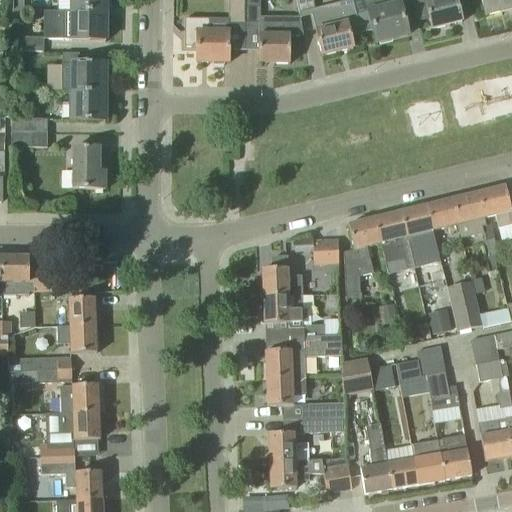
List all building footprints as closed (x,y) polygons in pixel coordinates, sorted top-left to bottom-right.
[(11,0),(12,13),(23,13),(23,0),(11,0)] [(70,13),(106,13),(105,0),(70,0),(70,12),(70,13)] [(244,0),(228,0),(228,8),(245,8),(244,0)] [(289,65),(289,37),(303,38),(299,20),(259,20),(259,0),(244,0),(245,8),(244,25),(258,25),(258,65),(289,65)] [(315,14),(312,0),(295,0),(299,17),(315,14)] [(360,34),(373,31),(376,44),(407,36),(400,6),(398,0),(372,0),(367,1),(366,0),(352,0),(353,2),(360,34)] [(436,0),(425,3),(431,31),(461,23),(455,0),(436,0)] [(511,0),(480,0),(485,17),(511,10),(511,0)] [(311,18),(321,58),(353,50),(349,37),(360,34),(353,2),(329,8),(330,13),(311,18)] [(61,40),(70,40),(104,41),(104,44),(106,44),(106,13),(70,13),(70,12),(62,12),(61,40)] [(23,13),(12,13),(11,25),(23,25),(23,13)] [(213,64),(213,66),(223,66),(223,64),(228,65),(228,34),(196,33),(196,64),(213,64)] [(20,38),(20,54),(43,54),(43,39),(20,38)] [(69,94),(105,94),(105,63),(104,63),(104,65),(61,65),(61,94),(69,94)] [(23,94),(11,94),(11,107),(23,107),(23,94)] [(105,94),(69,94),(69,122),(104,122),(104,125),(105,125),(105,94)] [(11,120),(11,135),(46,135),(47,121),(11,120)] [(46,135),(11,135),(11,148),(46,149),(46,135)] [(104,173),(98,173),(99,149),(73,149),(72,191),(104,191),(104,173)] [(511,220),(504,188),(477,194),(484,220),(495,217),(498,230),(511,226),(511,220)] [(477,194),(451,201),(457,226),(461,240),(484,235),(482,229),(486,228),(484,220),(477,194)] [(451,201),(426,207),(432,233),(457,226),(451,201)] [(405,239),(432,233),(426,207),(399,214),(405,239)] [(399,214),(374,220),(380,245),(405,239),(399,214)] [(366,249),(380,245),(374,220),(347,226),(354,252),(343,254),(345,299),(358,299),(358,279),(373,275),(366,249)] [(486,243),(494,241),(490,227),(486,228),(482,229),(484,235),(485,241),(486,243)] [(337,241),(324,242),(325,267),(338,266),(337,241)] [(486,243),(485,241),(482,242),(490,275),(497,273),(493,257),(497,256),(494,241),(486,243)] [(325,267),(324,242),(311,242),(312,267),(325,267)] [(390,252),(391,271),(412,270),(411,251),(390,252)] [(2,258),(1,296),(28,296),(28,293),(33,293),(33,270),(28,270),(28,258),(2,258)] [(261,271),(262,299),(301,297),(301,278),(287,278),(287,270),(287,258),(273,258),(271,261),(271,271),(261,271)] [(45,270),(46,294),(59,293),(59,289),(58,269),(45,270)] [(45,270),(33,270),(33,293),(34,293),(34,294),(46,294),(45,270)] [(446,289),(456,333),(481,327),(479,318),(471,283),(446,289)] [(301,297),(262,299),(263,326),(289,325),(290,339),(324,337),(323,326),(303,327),(301,297)] [(56,328),(56,329),(95,328),(94,300),(67,301),(68,317),(68,328),(56,328)] [(435,336),(454,332),(449,310),(430,315),(435,336)] [(481,327),(481,330),(510,324),(507,312),(479,318),(481,327)] [(11,324),(0,324),(0,338),(7,338),(11,338),(11,324)] [(96,355),(95,328),(56,329),(57,346),(69,345),(69,356),(96,355)] [(511,333),(493,337),(496,351),(502,350),(511,347),(511,333)] [(340,337),(324,337),(290,339),(291,353),(264,354),(265,381),(304,380),(303,359),(341,357),(340,337)] [(496,351),(493,337),(471,342),(474,355),(496,351)] [(439,348),(416,353),(418,362),(419,366),(441,361),(439,348)] [(496,351),(474,355),(476,367),(498,363),(496,351)] [(36,373),(61,372),(70,372),(69,359),(19,361),(19,373),(36,373)] [(367,360),(341,365),(342,399),(373,392),(369,371),(367,360)] [(441,361),(419,366),(421,378),(425,377),(444,373),(441,361)] [(418,362),(395,366),(399,386),(426,381),(425,377),(421,378),(419,366),(418,362)] [(479,384),(488,382),(496,380),(501,380),(498,363),(476,367),(479,384)] [(394,388),(390,367),(369,371),(373,392),(394,388)] [(61,372),(36,373),(37,385),(70,384),(70,372),(61,372)] [(444,373),(425,377),(426,381),(432,413),(459,408),(455,387),(447,389),(444,373)] [(511,408),(505,379),(501,380),(496,380),(498,395),(496,396),(498,410),(511,408)] [(304,380),(265,381),(266,408),(293,407),(293,396),(305,396),(304,380)] [(57,416),(98,414),(97,387),(70,388),(70,389),(59,389),(60,415),(57,416)] [(306,406),(307,421),(343,420),(342,405),(306,406)] [(99,441),(98,414),(57,416),(58,435),(72,434),(73,442),(99,441)] [(511,419),(503,421),(510,459),(511,458),(511,419)] [(343,420),(307,421),(308,435),(343,433),(343,420)] [(503,421),(478,425),(480,438),(484,463),(510,459),(503,421)] [(364,497),(391,492),(386,466),(387,466),(379,426),(365,428),(371,469),(360,471),(364,497)] [(267,436),(268,463),(309,462),(308,446),(294,447),(294,436),(267,436)] [(463,437),(436,442),(444,482),(471,478),(465,452),(463,437)] [(410,447),(412,462),(413,462),(417,487),(444,482),(436,442),(410,447)] [(73,445),(39,446),(40,460),(60,459),(73,459),(73,445)] [(326,495),(339,493),(335,470),(347,468),(345,458),(332,461),(320,461),(323,476),(326,495)] [(60,459),(40,460),(40,473),(74,472),(73,459),(60,459)] [(309,462),(268,463),(269,491),(295,490),(295,478),(309,477),(310,500),(320,500),(320,476),(323,476),(320,461),(309,462)] [(391,492),(417,487),(413,462),(412,462),(387,466),(386,466),(391,492)] [(351,491),(347,468),(335,470),(339,493),(351,491)] [(102,501),(100,474),(74,475),(75,502),(102,501)] [(289,510),(289,498),(252,500),(252,511),(289,510)] [(75,502),(75,511),(101,511),(102,501),(75,502)]
